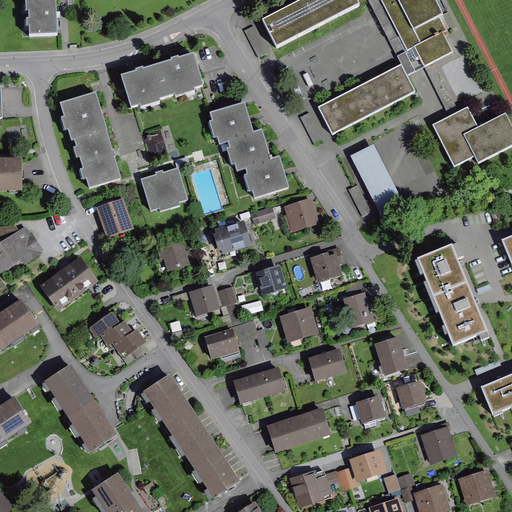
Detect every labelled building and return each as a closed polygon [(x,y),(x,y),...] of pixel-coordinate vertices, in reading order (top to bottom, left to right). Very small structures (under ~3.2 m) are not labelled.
[(57,36),(55,0),(25,0),(25,5),(30,5),(30,12),(28,13),(29,20),(30,20),(30,28),(29,28),(29,37),(57,36)] [(304,0),(262,22),(276,49),(359,6),(356,0),(304,0)] [(367,0),(401,66),(407,77),(424,68),(449,117),(459,112),(434,63),(450,55),(445,45),(419,59),(410,63),(377,0),(367,0)] [(380,0),(407,52),(414,48),(419,59),(445,45),(440,35),(446,32),(439,17),(443,16),(434,0),(380,0)] [(253,26),(244,31),(258,58),(267,53),(253,26)] [(193,56),(157,67),(167,98),(175,95),(175,94),(194,88),(194,90),(203,87),(193,56)] [(401,66),(318,108),(332,135),(415,93),(407,77),(404,71),(401,66)] [(159,100),(167,98),(157,67),(122,78),(131,109),(140,106),(139,105),(159,99),(159,100)] [(72,142),(75,141),(106,131),(107,131),(95,94),(61,105),(65,118),(66,118),(70,130),(68,131),(72,142)] [(219,145),(228,143),(253,135),(253,134),(244,105),(210,115),(209,115),(212,122),(217,138),(216,138),(219,145)] [(511,146),(511,127),(505,115),(478,129),(467,108),(459,112),(454,115),(449,117),(442,121),(432,126),(454,168),(474,158),(478,164),(511,146)] [(309,113),(300,118),(314,145),(323,140),(309,113)] [(8,125),(9,142),(27,141),(26,124),(8,125)] [(121,179),(106,131),(75,141),(77,148),(78,148),(81,158),(80,158),(84,170),(85,170),(88,179),(87,180),(89,189),(121,179)] [(146,137),(153,154),(167,148),(160,131),(146,137)] [(237,172),(246,169),(273,161),(273,160),(271,157),(269,157),(262,132),(253,134),(253,135),(228,143),(230,149),(231,149),(236,165),(235,165),(237,172)] [(372,149),(355,158),(385,218),(403,209),(372,149)] [(279,158),(273,160),(273,161),(246,169),(248,176),(249,175),(253,191),(253,192),(255,199),(288,189),(279,158)] [(0,190),(20,190),(20,162),(0,161),(0,190)] [(160,209),(159,208),(179,202),(179,203),(187,201),(178,169),(163,174),(162,172),(156,174),(157,176),(142,180),(151,212),(160,209)] [(347,190),(364,222),(375,216),(358,184),(347,190)] [(292,235),(307,230),(308,231),(317,229),(315,222),(309,203),(289,210),(292,218),(287,220),(292,235)] [(127,228),(119,204),(102,209),(111,233),(127,228)] [(257,213),(251,215),(252,217),(255,225),(275,218),(271,208),(257,213)] [(249,211),(216,222),(216,225),(221,223),(222,226),(251,216),(249,211)] [(502,222),(498,211),(491,214),(495,225),(502,222)] [(250,245),(243,224),(217,232),(224,253),(250,245)] [(22,257),(26,263),(39,254),(38,252),(39,252),(29,237),(28,237),(24,230),(19,233),(16,228),(5,236),(0,228),(0,227),(0,268),(1,270),(22,257)] [(511,237),(503,241),(502,241),(511,265),(511,237)] [(165,258),(169,271),(188,265),(198,262),(195,250),(191,251),(191,250),(184,252),(181,243),(162,249),(162,250),(158,251),(161,259),(165,258)] [(210,258),(206,246),(198,249),(202,261),(210,258)] [(433,297),(467,283),(458,260),(452,247),(453,247),(452,247),(452,246),(417,260),(418,261),(418,262),(421,261),(426,273),(423,274),(423,275),(427,283),(427,284),(430,282),(435,295),(433,297)] [(325,253),(326,257),(314,261),(320,282),(340,277),(335,258),(341,257),(339,249),(325,253)] [(79,250),(61,263),(66,269),(84,256),(79,250)] [(95,280),(81,260),(43,288),(56,307),(87,286),(95,280)] [(284,287),(278,269),(259,275),(265,293),(284,287)] [(482,318),(467,283),(433,297),(433,299),(436,298),(441,311),(439,312),(439,313),(445,327),(448,326),(450,332),(447,334),(448,334),(453,347),(454,346),(479,336),(486,333),(487,333),(488,332),(482,318)] [(344,300),(350,320),(355,319),(358,327),(376,321),(370,304),(372,304),(370,298),(366,300),(361,284),(347,288),(351,298),(344,300)] [(232,288),(225,290),(230,304),(237,302),(232,288)] [(211,289),(192,295),(195,304),(198,313),(217,307),(211,289)] [(227,305),(230,304),(225,290),(218,292),(222,307),(227,305)] [(22,302),(0,316),(0,343),(3,347),(11,342),(10,340),(20,333),(21,335),(30,330),(28,327),(35,323),(36,325),(37,325),(22,302)] [(316,333),(309,310),(282,318),(289,341),(316,333)] [(101,340),(104,337),(120,326),(116,321),(112,315),(110,315),(107,317),(105,319),(91,329),(99,339),(101,340)] [(243,342),(258,338),(256,333),(253,322),(232,329),(232,331),(206,339),(212,359),(238,351),(235,339),(242,336),(243,342)] [(123,324),(120,326),(104,337),(111,348),(113,348),(116,346),(132,334),(128,329),(124,324),(123,324)] [(264,330),(256,333),(258,338),(261,347),(268,344),(264,330)] [(135,332),(132,334),(116,346),(124,356),(125,357),(143,344),(143,342),(141,338),(137,332),(135,332)] [(407,369),(398,339),(377,346),(386,375),(407,369)] [(345,372),(339,351),(310,360),(316,381),(345,372)] [(64,408),(69,416),(93,401),(70,367),(49,381),(54,388),(52,389),(57,398),(59,397),(66,407),(64,408)] [(284,390),(278,369),(235,383),(241,403),(284,390)] [(511,374),(482,387),(481,388),(493,416),(494,415),(495,415),(493,411),(499,408),(501,412),(502,412),(511,408),(511,407),(511,406),(511,404),(511,403),(511,374)] [(163,419),(169,427),(192,412),(169,377),(148,391),(153,399),(151,400),(153,403),(157,409),(159,407),(166,418),(163,419)] [(399,390),(406,415),(419,411),(417,404),(424,401),(419,384),(399,390)] [(350,407),(354,420),(362,418),(363,422),(383,416),(378,398),(358,404),(358,405),(350,407)] [(0,438),(2,437),(4,439),(16,431),(15,429),(22,424),(23,426),(30,423),(25,416),(27,415),(25,411),(23,412),(14,399),(0,408),(0,438)] [(112,431),(93,401),(69,416),(75,425),(77,423),(84,433),(82,435),(87,443),(89,442),(94,449),(115,435),(112,431)] [(330,433),(323,411),(269,429),(276,450),(330,433)] [(215,447),(192,412),(169,427),(174,436),(177,434),(189,452),(186,454),(192,462),(215,447)] [(423,439),(426,448),(430,447),(434,460),(454,453),(446,432),(450,430),(448,423),(434,427),(437,435),(423,439)] [(238,482),(215,447),(192,462),(197,470),(199,469),(206,479),(204,480),(210,489),(212,488),(217,496),(238,482)] [(383,471),(378,454),(353,462),(359,479),(383,471)] [(352,469),(345,471),(350,488),(358,486),(352,469)] [(331,491),(328,482),(325,475),(324,471),(294,481),(302,505),(322,499),(320,494),(331,491)] [(343,491),(350,488),(345,471),(338,474),(337,471),(325,475),(328,482),(339,478),(343,491)] [(492,494),(486,473),(461,481),(468,502),(492,494)] [(414,485),(410,474),(398,478),(402,488),(414,485)] [(389,477),(390,482),(388,483),(391,493),(401,490),(396,475),(389,477)] [(110,510),(108,511),(141,511),(117,476),(111,480),(94,491),(98,497),(100,495),(110,510)] [(415,499),(411,487),(401,491),(405,503),(415,499)] [(437,511),(448,509),(441,487),(417,496),(422,511),(437,511)] [(0,511),(5,511),(11,505),(0,495),(0,511)] [(372,510),(373,511),(399,511),(396,502),(372,510)]
